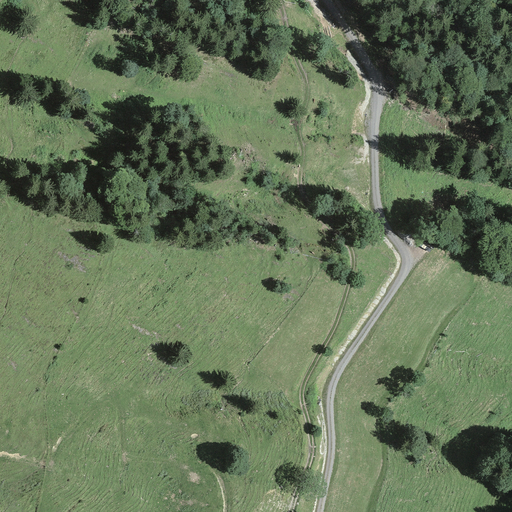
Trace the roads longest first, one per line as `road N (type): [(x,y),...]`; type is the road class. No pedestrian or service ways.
road 1 (track): [(317,511),(331,434),(328,388),(406,258),(375,201),(378,88),(327,0)]
road 2 (track): [(290,511),(312,457),(303,387),(341,309),(352,255),(301,196),(298,119),(306,80),(278,0)]
